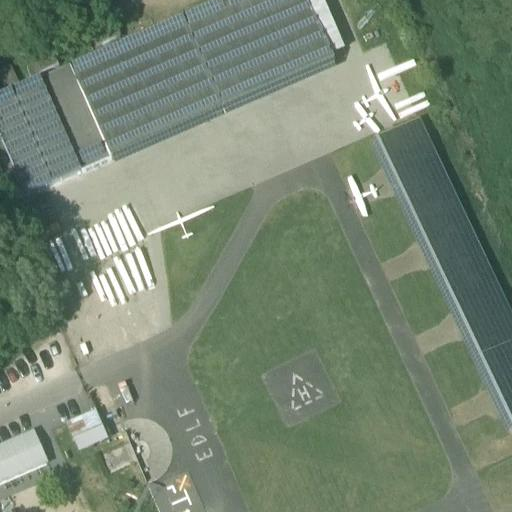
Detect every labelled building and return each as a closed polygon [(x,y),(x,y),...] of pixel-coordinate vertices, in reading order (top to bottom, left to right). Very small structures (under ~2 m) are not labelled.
[(305,0),(234,0),(182,23),(222,114),(223,114),(223,115),(334,66),(331,59),(310,9),(305,0)] [(321,4),(310,9),(331,59),(343,54),(321,4)] [(182,23),(72,71),(112,163),(222,115),(222,114),(182,23)] [(70,70),(41,83),(82,176),(112,163),(72,71),(71,72),(70,70)] [(0,140),(26,200),(82,176),(41,83),(0,100),(0,140)] [(377,145),(480,364),(511,349),(511,319),(420,125),(377,145)] [(511,349),(480,364),(511,429),(511,349)] [(74,443),(76,443),(103,431),(97,415),(67,428),(74,443)] [(108,444),(103,431),(76,443),(81,455),(108,444)] [(0,488),(46,468),(33,439),(0,453),(0,488)]
